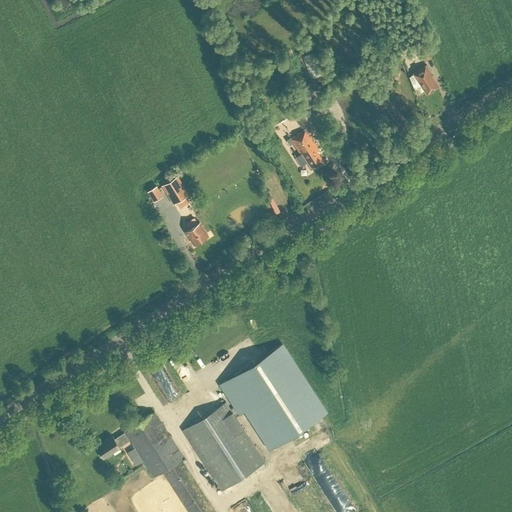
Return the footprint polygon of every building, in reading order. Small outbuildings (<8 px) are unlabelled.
[(417,45),(419,49),(422,56),(429,53),(424,41),(417,45)] [(414,72),(426,92),(437,85),(430,74),(432,73),(426,64),(414,72)] [(319,90),(317,82),(302,86),(304,95),(319,90)] [(261,87),(254,91),(257,96),(264,93),(261,87)] [(316,117),(307,104),(293,113),(301,127),(316,117)] [(318,148),(307,132),(310,129),(307,125),(303,127),(304,129),(291,137),(290,136),(285,140),(288,145),(293,142),(300,153),(302,152),(311,166),(322,159),(316,150),(318,148)] [(161,185),(172,204),(188,194),(174,171),(168,175),(171,179),(161,185)] [(261,184),(267,194),(276,189),(271,179),(261,184)] [(163,195),(156,184),(146,190),(153,201),(163,195)] [(198,222),(197,223),(193,217),(184,223),(187,229),(185,231),(193,243),(206,235),(198,222)] [(230,408),(225,401),(182,429),(222,489),(265,461),(235,416),(245,410),(271,449),(326,413),(280,343),(218,383),(233,406),(230,408)] [(159,367),(149,375),(162,393),(172,385),(159,367)] [(112,435),(96,445),(103,457),(104,456),(107,456),(111,453),(111,451),(119,446),(129,439),(135,447),(128,451),(132,457),(138,452),(153,475),(162,469),(184,503),(189,511),(216,511),(202,491),(181,457),(183,455),(154,410),(123,430),(124,431),(114,438),(112,435)] [(277,475),(286,468),(283,464),(274,471),(277,475)] [(317,483),(328,498),(339,490),(327,475),(317,483)]
